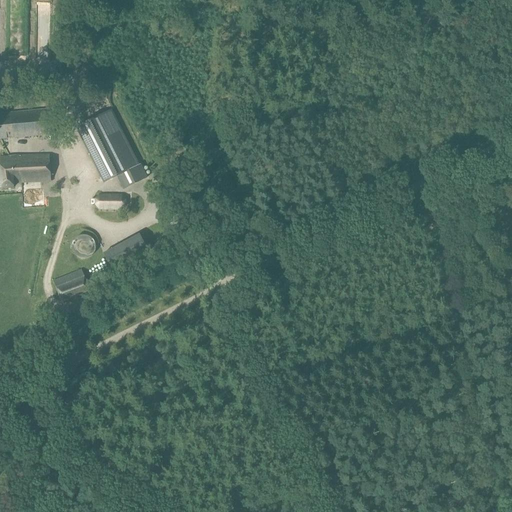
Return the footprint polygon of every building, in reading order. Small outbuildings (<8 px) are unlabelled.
[(0,138),(55,133),(53,108),(0,113),(0,138)] [(78,127),(105,181),(119,174),(125,187),(145,176),(140,165),(133,153),(128,155),(107,115),(78,127)] [(0,171),(1,188),(14,188),(13,183),(49,181),(48,155),(0,157),(0,171)] [(127,200),(121,194),(100,194),(93,200),(93,207),(99,211),(122,211),(126,207),(127,200)] [(74,247),(74,248),(74,249),(74,250),(75,251),(75,252),(75,253),(76,254),(76,255),(77,255),(78,256),(78,257),(79,257),(80,258),(81,258),(82,259),(83,259),(84,259),(85,260),(86,260),(87,259),(88,259),(89,259),(90,259),(91,258),(92,258),(93,257),(94,257),(94,256),(95,255),(96,254),(97,253),(97,252),(97,251),(97,250),(98,249),(98,248),(98,247),(97,246),(97,245),(97,244),(96,243),(96,242),(95,241),(95,240),(94,239),(93,239),(92,238),(91,238),(91,237),(90,237),(89,237),(88,236),(87,236),(86,236),(85,236),(84,236),(83,237),(82,237),(81,237),(80,238),(79,238),(78,239),(78,240),(77,241),(76,241),(76,242),(75,243),(75,244),(75,245),(74,246),(74,247)] [(129,250),(114,259),(126,278),(141,268),(129,250)] [(62,301),(89,289),(81,270),(54,282),(62,301)]
